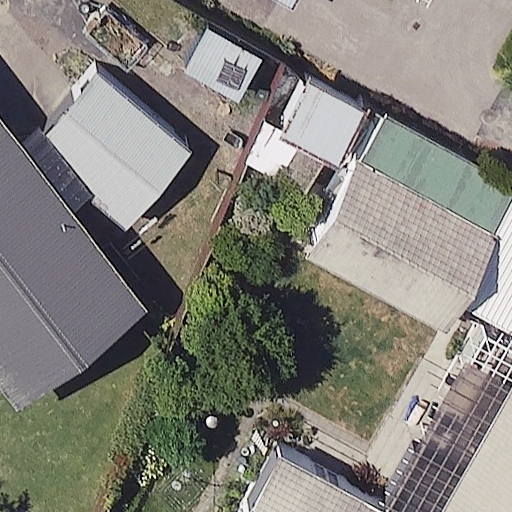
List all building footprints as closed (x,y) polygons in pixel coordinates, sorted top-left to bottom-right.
[(189,137),(99,45),(33,109),(122,201),(189,137)] [(362,87),(290,49),(241,141),(313,180),(362,87)] [(511,167),(376,97),(305,234),(439,303),(453,276),(511,306),(511,167)] [(133,274),(0,106),(0,352),(13,369),(133,274)] [(511,511),(511,325),(467,303),(411,413),(378,397),(355,444),(273,402),(217,511),(511,511)]
